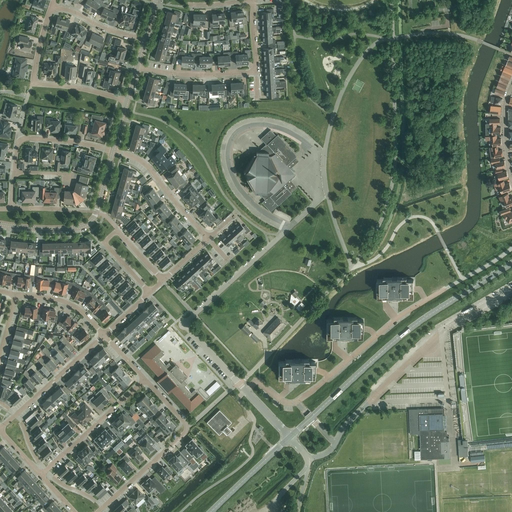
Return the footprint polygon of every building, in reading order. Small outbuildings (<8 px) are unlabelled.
[(86,0),(83,6),(88,9),(93,0),(92,0),(86,0)] [(99,10),(103,2),(103,1),(101,0),(97,0),(96,2),(93,0),(88,9),(94,12),(96,8),(99,10)] [(106,18),(110,8),(107,7),(108,5),(103,2),(99,10),(102,11),(100,16),(106,18)] [(122,6),(118,18),(120,19),(118,23),(125,25),(128,13),(125,12),(126,7),(122,6)] [(116,17),(119,10),(114,7),(113,10),(110,8),(106,18),(111,21),(113,16),(116,17)] [(132,14),(128,13),(125,25),(132,27),(134,19),(135,20),(136,19),(138,10),(134,9),(132,14)] [(271,14),(274,14),(273,9),(266,9),(266,12),(261,12),(262,18),(271,18),(271,14)] [(166,17),(178,21),(181,12),(174,10),(174,13),(166,11),(165,15),(167,15),(166,17)] [(229,19),(230,26),(239,25),(237,11),(231,12),(232,18),(229,19)] [(246,16),(243,17),(243,11),(237,11),(239,25),(239,24),(247,23),(246,16)] [(222,23),(223,26),(228,25),(227,19),(224,19),(224,13),(222,13),(222,12),(219,13),(218,13),(219,26),(219,23),(222,23)] [(219,26),(218,13),(217,14),(217,13),(213,13),(213,14),(212,14),(213,21),(210,22),(210,27),(219,26)] [(190,22),(190,27),(199,27),(199,14),(193,14),(193,20),(191,20),(190,22)] [(208,27),(208,21),(205,21),(205,14),(199,14),(199,27),(199,24),(203,24),(203,27),(208,27)] [(26,30),(34,32),(38,18),(31,16),(26,30)] [(61,28),(63,19),(61,19),(61,17),(58,17),(55,26),(52,25),(50,33),(54,34),(56,27),(61,28)] [(165,19),(164,23),(173,26),(174,23),(185,26),(186,23),(178,21),(166,17),(165,19)] [(66,20),(63,19),(61,28),(67,30),(70,20),(67,19),(66,20)] [(163,29),(176,32),(176,30),(172,29),(173,26),(164,23),(163,27),(163,29)] [(76,37),(82,27),(79,25),(79,26),(76,25),(74,30),(71,28),(68,37),(70,38),(72,35),(76,37)] [(78,44),(81,46),(87,35),(85,34),(87,30),(84,29),(85,28),(82,27),(76,37),(81,40),(78,44)] [(176,32),(163,29),(162,31),(160,34),(170,37),(171,34),(175,35),(176,32)] [(233,31),(229,31),(230,39),(238,38),(237,35),(233,35),(233,31)] [(94,44),(98,35),(92,33),(89,40),(87,39),(84,44),(89,47),(91,42),(94,44)] [(169,40),(170,37),(160,34),(159,38),(160,39),(159,40),(172,44),(173,41),(169,40)] [(21,49),(30,51),(32,42),(28,41),(29,38),(19,35),(18,43),(22,44),(21,49)] [(98,35),(94,44),(97,45),(95,49),(100,52),(103,46),(100,45),(103,38),(98,35)] [(268,45),(275,45),(275,39),(272,39),(272,36),(263,36),(263,42),(268,42),(268,45)] [(116,52),(124,55),(126,48),(120,47),(121,45),(120,44),(121,40),(115,39),(113,45),(116,46),(115,49),(117,49),(116,52)] [(158,42),(157,46),(167,49),(168,46),(172,47),(172,44),(159,40),(159,42),(158,42)] [(231,50),(231,41),(223,41),(224,51),(231,50)] [(275,45),(268,45),(269,48),(263,49),(264,55),(273,54),(276,54),(276,50),(275,45)] [(157,50),(156,52),(165,54),(169,56),(170,53),(166,52),(167,49),(157,46),(156,50),(157,50)] [(250,49),(245,50),(245,54),(241,54),(242,65),(246,65),(246,63),(248,63),(248,57),(251,57),(250,49)] [(187,67),(188,56),(184,56),(184,52),(179,51),(177,59),(181,59),(181,65),(183,65),(183,67),(187,67)] [(223,52),(223,55),(224,66),(228,66),(228,65),(230,64),(230,58),(233,58),(232,51),(223,52)] [(232,51),(233,58),(236,58),(236,64),(238,64),(238,65),(242,65),(241,54),(238,54),(238,51),(232,51)] [(124,55),(116,52),(115,56),(110,54),(108,61),(118,64),(119,60),(123,61),(124,55)] [(164,58),(165,54),(156,52),(156,54),(154,54),(153,58),(167,61),(167,59),(164,58)] [(220,65),(220,67),(224,66),(223,55),(220,56),(220,52),(214,53),(215,59),(218,59),(218,65),(220,65)] [(193,60),(196,60),(197,53),(191,53),(191,56),(188,56),(187,67),(191,67),(191,66),(193,66),(193,60)] [(202,67),(206,67),(205,56),(202,57),(202,53),(197,53),(196,60),(199,60),(200,66),(202,66),(202,67)] [(209,56),(205,56),(206,67),(210,67),(210,66),(212,66),(211,59),(215,59),(214,53),(209,53),(209,56)] [(13,76),(23,77),(25,69),(27,69),(27,64),(25,64),(25,59),(16,57),(13,76)] [(56,76),(56,64),(44,63),(43,72),(47,72),(47,76),(56,76)] [(89,81),(90,77),(94,77),(95,72),(91,71),(91,70),(87,69),(87,66),(81,64),(79,75),(83,75),(82,80),(89,81)] [(75,78),(77,67),(66,65),(66,69),(65,69),(65,71),(65,72),(65,77),(75,78)] [(109,75),(118,78),(118,77),(119,77),(120,73),(119,73),(120,72),(113,70),(114,67),(108,66),(107,71),(110,72),(109,75)] [(118,79),(118,78),(109,75),(108,79),(105,78),(102,87),(108,89),(110,82),(116,84),(117,82),(118,79)] [(148,76),(147,80),(148,80),(148,82),(157,85),(158,81),(161,82),(162,80),(148,76)] [(146,88),(155,91),(156,88),(160,89),(161,86),(157,85),(148,82),(147,84),(146,88)] [(241,96),(247,96),(246,88),(243,89),(243,82),(237,83),(237,92),(241,92),(241,96)] [(179,93),(180,84),(174,83),(173,90),(170,89),(170,96),(175,96),(179,96),(179,93)] [(228,90),(228,96),(234,96),(234,92),(237,92),(237,83),(231,83),(231,89),(228,90)] [(185,91),(186,84),(180,84),(179,93),(183,93),(182,98),(188,99),(188,91),(185,91)] [(193,91),(190,91),(190,98),(195,98),(195,94),(199,94),(199,85),(193,84),(193,91)] [(209,91),(209,97),(215,97),(215,94),(218,93),(217,84),(211,84),(212,91),(209,91)] [(224,90),(223,84),(217,84),(218,93),(222,93),(222,96),(227,96),(227,90),(224,90)] [(205,85),(199,85),(199,94),(201,94),(202,95),(202,97),(208,97),(208,91),(205,91),(205,85)] [(157,98),(158,95),(154,94),(155,91),(146,88),(144,92),(145,92),(145,94),(153,96),(157,98)] [(279,99),(278,93),(276,94),(275,90),(266,91),(267,97),(272,96),(272,99),(279,99)] [(149,102),(148,104),(154,106),(156,101),(153,100),(153,96),(145,94),(144,96),(143,96),(142,100),(149,102)] [(502,98),(491,96),(490,102),(501,104),(502,98)] [(3,111),(3,114),(14,117),(15,113),(16,113),(17,110),(16,110),(17,106),(9,103),(7,112),(3,111)] [(490,106),(490,113),(492,113),(501,114),(501,107),(490,106)] [(92,126),(104,129),(104,127),(105,128),(106,124),(105,124),(105,122),(99,121),(98,120),(99,116),(92,115),(91,120),(94,122),(93,126),(92,125),(92,126)] [(31,128),(31,129),(39,130),(39,123),(43,123),(43,116),(37,116),(37,119),(31,119),(31,124),(30,124),(30,125),(30,127),(30,128),(31,128)] [(52,119),(46,118),(46,127),(50,127),(50,126),(51,126),(51,131),(54,131),(54,132),(58,132),(58,131),(59,131),(60,121),(52,121),(52,119)] [(500,118),(490,119),(490,123),(490,127),(486,128),(486,134),(501,134),(501,127),(497,127),(497,124),(500,123),(500,118)] [(9,123),(0,121),(0,125),(1,126),(0,129),(0,135),(9,137),(11,128),(8,128),(9,123)] [(66,124),(65,132),(75,133),(76,129),(79,130),(80,122),(74,121),(73,125),(66,124)] [(134,131),(143,133),(147,134),(149,125),(143,124),(142,126),(136,125),(136,126),(135,126),(134,131)] [(104,129),(92,126),(90,132),(89,132),(88,133),(87,134),(87,135),(88,136),(89,136),(90,136),(91,136),(96,137),(96,134),(102,135),(102,133),(104,133),(105,130),(103,129),(104,129)] [(271,130),(261,138),(267,144),(260,151),(257,151),(257,154),(255,154),(255,153),(254,155),(243,172),(252,188),(252,190),(253,190),(254,190),(254,193),(260,193),(265,199),(262,202),(270,211),(277,205),(278,205),(291,193),(291,192),(297,187),(289,179),(295,174),(290,169),(299,160),(295,157),(297,155),(278,134),(276,136),(271,130)] [(134,131),(134,133),(133,132),(132,136),(142,139),(142,136),(146,137),(151,138),(151,135),(147,134),(143,133),(134,131)] [(493,146),(502,145),(501,138),(497,139),(497,135),(489,135),(490,140),(492,139),(493,146)] [(142,139),(132,136),(131,140),(132,140),(131,142),(140,145),(144,146),(145,143),(141,142),(142,139)] [(131,142),(130,142),(129,147),(130,147),(129,148),(143,152),(143,149),(139,148),(140,145),(131,142)] [(155,154),(151,157),(156,163),(165,156),(162,154),(166,150),(161,144),(156,149),(158,151),(155,154)] [(494,153),(494,157),(503,156),(502,150),(496,151),(496,149),(498,149),(498,146),(489,147),(491,154),(494,153)] [(33,148),(26,148),(25,160),(32,161),(32,157),(36,157),(36,151),(32,151),(33,148)] [(52,149),(42,148),(42,158),(51,159),(50,164),(54,164),(55,158),(52,157),(52,149)] [(179,149),(175,152),(179,156),(181,159),(181,158),(184,156),(182,153),(179,149)] [(70,151),(62,150),(60,163),(69,164),(70,151)] [(82,157),(80,157),(78,156),(79,153),(75,152),(74,158),(77,159),(84,161),(94,164),(95,161),(96,158),(95,158),(96,157),(90,155),(90,154),(86,153),(85,157),(83,156),(82,157)] [(165,156),(156,163),(161,169),(165,166),(168,163),(170,166),(176,161),(171,156),(167,159),(165,156)] [(497,168),(505,167),(504,161),(500,162),(500,160),(499,157),(491,159),(492,163),(495,163),(497,168)] [(93,166),(94,164),(84,161),(82,167),(78,166),(76,171),(87,174),(88,170),(92,170),(93,170),(94,167),(93,166)] [(171,182),(181,175),(177,170),(179,169),(176,165),(169,171),(171,173),(170,175),(167,177),(171,182)] [(122,174),(131,176),(132,173),(136,174),(136,171),(124,168),(123,169),(121,174),(122,174)] [(499,179),(508,177),(506,171),(503,172),(503,171),(502,168),(495,170),(496,173),(497,173),(499,179)] [(120,179),(129,182),(130,179),(134,180),(135,177),(131,176),(122,174),(122,176),(121,175),(120,179)] [(78,182),(86,185),(88,177),(80,175),(78,182)] [(181,175),(171,182),(176,188),(178,186),(180,189),(188,183),(185,180),(181,175)] [(129,185),(129,182),(120,179),(119,183),(119,185),(132,189),(132,186),(129,185)] [(505,184),(503,180),(494,183),(496,189),(500,188),(501,193),(511,189),(509,182),(505,184)] [(74,191),(81,202),(81,201),(83,200),(84,199),(85,197),(88,185),(86,185),(78,182),(77,182),(74,190),(74,191)] [(187,202),(194,195),(192,192),(196,189),(191,184),(186,188),(188,190),(188,191),(188,193),(183,197),(187,202)] [(132,189),(119,185),(118,187),(117,191),(126,194),(127,191),(131,192),(132,189)] [(50,201),(50,189),(46,189),(46,187),(40,186),(39,197),(43,198),(43,201),(45,201),(45,202),(48,202),(48,201),(50,201)] [(29,201),(29,191),(25,191),(25,187),(19,187),(19,196),(22,196),(22,201),(29,201)] [(29,191),(29,201),(35,201),(35,194),(38,194),(38,187),(32,187),(32,191),(29,191)] [(54,190),(50,189),(50,201),(51,202),(52,202),(54,202),(55,202),(56,202),(57,194),(58,194),(61,194),(61,187),(54,187),(54,190)] [(146,201),(156,193),(153,188),(148,192),(146,190),(141,193),(146,201)] [(81,202),(74,191),(73,191),(64,190),(64,192),(61,192),(61,200),(64,201),(63,202),(71,203),(72,201),(75,201),(76,204),(78,203),(79,202),(81,201),(81,202)] [(126,194),(117,191),(116,195),(116,197),(129,201),(130,198),(125,197),(126,194)] [(198,192),(194,195),(187,202),(191,207),(196,202),(197,203),(199,202),(201,204),(205,200),(202,197),(203,196),(199,191),(198,192)] [(151,208),(157,204),(155,202),(160,198),(156,193),(146,201),(151,208)] [(507,194),(499,198),(501,203),(504,201),(506,208),(511,205),(511,197),(509,199),(507,194)] [(129,201),(116,197),(115,199),(113,203),(123,205),(124,202),(129,204),(129,201)] [(160,213),(167,207),(163,202),(159,206),(157,204),(151,208),(155,212),(158,210),(160,213)] [(123,205),(113,203),(112,206),(113,207),(112,208),(122,211),(121,211),(125,212),(126,209),(122,208),(123,205)] [(204,220),(211,213),(208,209),(210,207),(206,203),(201,207),(204,211),(200,215),(199,216),(202,218),(204,220)] [(163,222),(168,218),(166,216),(171,212),(167,207),(160,213),(162,216),(160,218),(163,222)] [(112,208),(110,214),(120,217),(119,218),(125,224),(130,219),(127,216),(121,215),(121,211),(122,211),(112,208)] [(510,208),(499,211),(501,215),(503,214),(505,219),(507,218),(509,223),(511,222),(511,211),(511,212),(510,208)] [(211,213),(204,220),(206,222),(206,223),(208,225),(208,224),(209,225),(213,221),(217,224),(222,220),(217,215),(215,217),(211,213)] [(172,227),(179,220),(175,216),(170,220),(168,218),(163,222),(167,226),(169,224),(172,227)] [(133,232),(140,226),(143,224),(140,221),(137,223),(133,219),(126,226),(129,229),(128,230),(129,230),(128,231),(131,234),(130,234),(131,234),(133,232)] [(179,220),(172,227),(174,229),(172,231),(175,236),(180,231),(178,229),(183,225),(179,220)] [(235,227),(241,234),(244,232),(246,234),(250,230),(245,225),(243,227),(240,223),(235,227)] [(140,239),(146,233),(149,231),(146,228),(144,230),(140,226),(133,232),(135,234),(135,235),(136,236),(135,237),(135,238),(137,241),(140,239)] [(231,232),(240,241),(242,239),(239,236),(241,234),(235,227),(232,230),(233,231),(231,232)] [(180,231),(175,236),(179,240),(182,237),(184,240),(191,234),(187,229),(182,234),(180,231)] [(240,241),(231,232),(230,233),(229,233),(226,235),(227,236),(232,242),(233,242),(235,240),(238,243),(240,241)] [(146,233),(140,239),(142,241),(141,242),(142,243),(141,244),(142,244),(141,245),(144,248),(143,248),(144,248),(146,246),(153,240),(155,238),(153,235),(150,237),(146,233)] [(191,234),(184,240),(186,243),(183,245),(187,250),(193,245),(190,242),(195,238),(191,234)] [(227,236),(225,237),(222,239),(228,246),(231,244),(233,246),(235,245),(233,242),(232,242),(227,236)] [(12,250),(16,250),(17,241),(17,240),(12,240),(11,240),(10,246),(7,246),(6,253),(12,253),(12,250)] [(152,253),(159,247),(162,245),(159,242),(157,244),(153,240),(146,246),(148,248),(147,249),(148,250),(148,251),(148,252),(150,255),(152,253)] [(29,241),(29,242),(28,251),(28,255),(37,256),(38,249),(34,249),(35,243),(34,243),(34,242),(29,241)] [(85,251),(88,251),(88,254),(90,256),(97,250),(94,247),(93,249),(92,248),(91,248),(90,241),(84,241),(84,242),(85,251)] [(39,256),(49,256),(49,252),(48,243),(49,243),(49,242),(43,242),(43,243),(42,243),(42,249),(39,249),(39,256)] [(159,247),(152,253),(155,255),(154,256),(155,257),(154,258),(155,258),(154,259),(156,262),(159,260),(166,254),(168,252),(166,249),(163,251),(159,247)] [(94,268),(97,265),(104,259),(106,257),(106,256),(106,257),(103,254),(102,255),(102,254),(101,255),(98,251),(91,258),(95,262),(92,265),(94,268)] [(211,265),(213,264),(211,262),(214,259),(208,252),(205,255),(205,256),(204,257),(211,265)] [(166,254),(159,260),(161,262),(160,263),(161,264),(160,265),(161,265),(161,266),(163,269),(167,266),(168,267),(170,265),(169,263),(175,259),(172,256),(169,258),(166,254)] [(211,265),(204,257),(202,258),(199,261),(205,267),(207,265),(210,268),(212,266),(211,265)] [(101,275),(104,272),(110,266),(113,264),(113,263),(112,264),(109,261),(109,262),(108,261),(107,262),(107,261),(106,261),(104,259),(97,265),(101,269),(98,272),(101,275)] [(196,264),(195,265),(203,274),(205,272),(204,271),(207,269),(205,267),(199,261),(196,263),(196,264)] [(190,269),(196,275),(198,273),(201,276),(203,274),(195,265),(193,267),(193,266),(190,269)] [(109,280),(117,273),(119,271),(119,270),(119,271),(116,268),(115,269),(115,268),(114,269),(113,268),(112,268),(110,266),(104,272),(107,276),(105,279),(107,282),(109,280)] [(91,272),(95,277),(99,274),(95,269),(91,272)] [(186,273),(194,282),(196,280),(194,278),(196,275),(190,269),(187,271),(187,272),(186,273)] [(4,283),(4,284),(9,285),(9,284),(10,284),(11,278),(14,279),(15,273),(10,272),(9,275),(6,275),(4,283)] [(23,287),(23,286),(24,277),(21,277),(21,274),(15,273),(14,279),(18,279),(17,285),(18,285),(18,286),(23,287)] [(117,273),(109,280),(113,284),(114,283),(116,286),(123,280),(126,278),(125,278),(122,275),(122,276),(121,275),(120,276),(119,275),(117,273)] [(181,277),(187,284),(189,281),(192,284),(194,282),(186,273),(185,275),(184,274),(181,277)] [(23,286),(29,287),(30,280),(33,281),(34,275),(24,274),(24,277),(23,286)] [(36,288),(42,288),(43,279),(43,275),(34,274),(34,275),(33,281),(37,281),(36,288)] [(52,283),(53,277),(47,277),(46,279),(43,279),(42,288),(42,289),(47,290),(47,288),(48,288),(48,283),(52,283)] [(62,283),(61,283),(58,282),(59,279),(53,277),(52,283),(55,284),(54,289),(55,290),(54,291),(59,292),(59,291),(62,283)] [(187,284),(181,277),(178,279),(179,280),(177,281),(177,282),(174,285),(179,289),(180,288),(183,291),(189,286),(187,284)] [(62,282),(61,283),(62,283),(59,291),(65,293),(67,287),(70,288),(72,282),(66,280),(65,283),(62,282)] [(120,296),(123,293),(129,287),(132,285),(129,282),(128,283),(127,282),(127,283),(126,282),(125,282),(123,280),(116,286),(120,290),(117,293),(120,296)] [(414,281),(412,281),(398,281),(398,280),(392,280),(392,281),(377,281),(377,300),(383,300),(393,300),(393,298),(398,298),(398,300),(414,300),(414,281)] [(72,282),(70,288),(73,289),(71,295),(76,298),(80,289),(81,287),(78,285),(76,284),(77,283),(73,281),(72,282)] [(90,290),(94,283),(91,282),(90,283),(85,281),(83,286),(90,290)] [(76,298),(75,299),(80,301),(81,300),(82,300),(84,295),(87,297),(91,292),(84,289),(81,287),(80,289),(76,298)] [(129,287),(123,293),(127,297),(124,300),(127,303),(132,298),(133,299),(136,297),(134,295),(138,292),(135,289),(134,290),(134,289),(133,290),(132,289),(131,289),(129,287)] [(91,292),(87,297),(90,299),(86,303),(87,304),(86,305),(90,309),(90,308),(97,301),(98,299),(96,297),(91,292)] [(99,298),(98,299),(97,301),(90,308),(95,312),(99,307),(102,309),(106,305),(101,301),(99,298)] [(295,307),(301,302),(297,298),(291,303),(295,307)] [(148,307),(154,314),(157,311),(159,314),(163,310),(159,305),(157,307),(152,303),(148,307)] [(30,316),(31,306),(26,305),(26,307),(25,307),(25,312),(22,312),(21,318),(27,318),(27,315),(30,316)] [(106,305),(102,309),(104,312),(99,316),(103,321),(104,320),(105,321),(109,318),(108,317),(110,314),(108,312),(110,309),(106,305)] [(39,320),(39,314),(37,314),(37,307),(31,307),(32,306),(31,306),(30,316),(34,317),(33,320),(39,320)] [(144,311),(150,318),(153,321),(155,319),(152,316),(154,314),(148,307),(144,311)] [(44,318),(48,319),(50,308),(49,308),(49,309),(43,308),(42,315),(39,314),(39,320),(41,321),(44,321),(44,318)] [(50,308),(48,319),(48,318),(51,319),(51,322),(56,322),(57,316),(54,316),(55,311),(54,310),(54,309),(50,308)] [(140,316),(148,325),(150,323),(148,320),(150,318),(144,311),(141,314),(140,316)] [(67,326),(73,318),(69,315),(68,316),(64,320),(62,318),(57,324),(65,329),(67,326)] [(135,319),(141,326),(144,324),(146,327),(148,325),(140,316),(138,317),(138,316),(135,319)] [(278,317),(263,333),(271,340),(286,325),(278,317)] [(73,318),(67,326),(69,329),(68,331),(72,334),(76,330),(73,328),(77,323),(73,319),(73,318)] [(132,323),(131,324),(139,333),(141,331),(144,329),(141,326),(135,319),(132,322),(132,323)] [(258,319),(254,323),(258,327),(263,323),(258,319)] [(326,340),(332,340),(342,340),(342,338),(347,338),(347,340),(363,340),(363,321),(348,321),(348,320),(342,320),(342,321),(326,321),(326,340)] [(137,335),(139,333),(131,324),(130,325),(129,325),(126,327),(132,334),(135,332),(137,335)] [(17,326),(14,336),(23,338),(25,333),(32,335),(34,331),(17,326)] [(247,335),(250,332),(244,326),(241,329),(247,335)] [(126,327),(122,331),(128,338),(130,336),(133,339),(135,337),(132,334),(126,327)] [(89,334),(84,329),(80,334),(77,332),(73,336),(77,340),(79,338),(81,340),(84,338),(85,339),(89,336),(88,335),(89,334)] [(151,337),(156,333),(152,329),(147,333),(148,334),(149,335),(151,337)] [(128,338),(122,331),(117,336),(126,345),(127,343),(125,341),(128,338)] [(252,333),(250,336),(256,342),(259,340),(252,333)] [(13,342),(11,345),(21,348),(22,342),(30,344),(31,340),(23,338),(14,336),(15,336),(13,342)] [(65,345),(61,349),(67,356),(70,353),(69,352),(74,348),(63,336),(59,339),(65,345)] [(56,351),(52,354),(60,363),(62,360),(62,359),(64,357),(66,355),(67,356),(61,349),(56,344),(53,347),(56,351)] [(132,351),(132,352),(137,348),(135,346),(135,345),(133,344),(128,348),(130,350),(132,351)] [(156,374),(160,378),(158,380),(169,392),(171,390),(175,394),(185,406),(187,404),(192,409),(204,399),(195,389),(191,393),(185,386),(187,383),(183,379),(182,377),(184,376),(183,374),(183,373),(181,370),(178,367),(177,368),(176,367),(174,368),(172,367),(173,367),(169,362),(166,365),(159,358),(164,354),(155,344),(142,356),(147,362),(146,363),(156,374)] [(21,348),(11,345),(11,346),(12,346),(11,352),(10,351),(9,355),(18,358),(18,357),(19,352),(27,354),(28,350),(21,348)] [(44,360),(52,369),(55,367),(54,366),(59,362),(59,363),(60,363),(52,354),(45,346),(42,349),(48,356),(44,360)] [(99,352),(105,359),(108,356),(110,359),(112,357),(103,348),(99,352)] [(105,359),(99,352),(94,356),(100,363),(103,366),(105,364),(103,361),(105,359)] [(27,360),(18,357),(18,358),(9,355),(10,355),(8,361),(7,361),(6,365),(15,367),(17,362),(25,364),(27,360)] [(38,369),(45,376),(48,373),(47,373),(51,369),(52,369),(44,360),(40,356),(37,359),(43,365),(39,369),(38,369)] [(100,363),(94,356),(90,360),(94,365),(91,367),(96,373),(101,368),(98,365),(100,363)] [(420,357),(411,365),(413,368),(422,359),(420,357)] [(31,360),(25,369),(26,370),(30,366),(35,372),(31,376),(37,383),(40,380),(40,379),(44,375),(45,376),(38,369),(39,369),(31,360)] [(278,361),(278,381),(294,381),(294,379),(299,379),(299,381),(315,381),(315,361),(299,361),(299,360),(294,360),(294,361),(278,361)] [(15,367),(6,365),(7,365),(5,371),(3,377),(8,379),(9,376),(12,377),(14,371),(21,373),(23,369),(15,367)] [(79,370),(85,376),(88,374),(90,376),(94,373),(90,368),(88,370),(84,365),(79,370)] [(116,377),(123,370),(118,366),(114,370),(112,368),(106,373),(110,377),(113,374),(116,377)] [(31,376),(26,370),(25,369),(23,373),(28,379),(24,383),(26,385),(24,387),(28,392),(33,387),(32,386),(34,384),(37,382),(37,383),(31,376)] [(85,376),(79,370),(75,374),(81,381),(84,383),(86,382),(83,379),(85,376)] [(123,370),(116,377),(118,379),(115,382),(117,384),(119,382),(127,375),(123,370)] [(404,373),(395,381),(397,383),(406,375),(404,373)] [(81,381),(75,374),(72,376),(72,377),(71,378),(79,387),(81,386),(79,383),(81,381)] [(127,375),(119,382),(122,385),(119,387),(123,391),(129,386),(126,384),(131,379),(127,375)] [(79,387),(71,378),(70,380),(69,379),(66,382),(69,385),(66,387),(71,392),(73,389),(72,389),(75,386),(77,389),(79,387)] [(101,378),(99,380),(105,387),(107,384),(101,378)] [(5,400),(12,390),(6,387),(7,386),(1,385),(1,383),(0,387),(0,394),(3,396),(2,398),(1,397),(1,398),(5,400)] [(56,392),(65,401),(67,399),(64,396),(66,394),(67,395),(70,393),(65,388),(63,390),(60,387),(57,390),(58,390),(56,392)] [(98,397),(104,404),(109,400),(105,395),(108,393),(103,387),(95,394),(98,397)] [(17,394),(12,390),(5,400),(10,403),(9,402),(10,400),(14,404),(13,405),(13,406),(22,398),(18,393),(17,394)] [(51,395),(58,402),(60,400),(63,403),(65,401),(56,392),(55,393),(54,392),(51,395)] [(51,395),(47,399),(53,406),(55,404),(58,407),(60,405),(58,402),(51,395)] [(142,406),(149,400),(145,395),(136,404),(138,405),(137,406),(139,409),(142,406)] [(104,404),(98,397),(95,399),(93,396),(88,401),(93,406),(96,403),(100,408),(104,404)] [(53,406),(47,399),(42,403),(46,408),(44,410),(49,415),(53,410),(51,408),(53,406)] [(153,404),(149,400),(142,406),(139,409),(144,413),(147,410),(153,404)] [(80,413),(87,420),(92,416),(89,412),(92,410),(85,403),(81,407),(83,410),(80,413)] [(147,415),(150,419),(155,415),(153,413),(158,409),(153,404),(147,410),(144,413),(147,415)] [(130,406),(126,409),(132,415),(136,412),(130,406)] [(421,459),(451,458),(450,443),(449,443),(449,435),(447,435),(447,432),(445,432),(445,429),(443,429),(443,415),(445,415),(444,408),(408,409),(409,434),(418,434),(418,435),(420,435),(421,459)] [(227,435),(232,430),(228,427),(232,423),(219,410),(206,423),(219,436),(223,432),(227,435)] [(30,429),(40,420),(42,418),(40,415),(37,418),(33,413),(34,412),(33,412),(25,419),(28,425),(28,424),(28,423),(32,427),(30,429)] [(72,420),(64,412),(61,414),(69,423),(72,420)] [(117,418),(124,426),(127,424),(131,425),(135,422),(129,415),(126,417),(122,412),(119,415),(120,415),(117,418)] [(87,420),(80,413),(77,415),(75,413),(70,417),(77,424),(79,421),(82,424),(83,424),(84,424),(86,422),(85,422),(87,420)] [(159,424),(166,418),(162,413),(157,417),(155,415),(150,419),(150,420),(156,427),(159,424)] [(124,426),(117,418),(115,420),(114,419),(111,422),(112,422),(111,423),(116,427),(113,430),(119,436),(123,432),(122,428),(124,426)] [(170,422),(166,418),(159,424),(161,426),(158,429),(160,431),(160,430),(170,422)] [(33,440),(43,431),(46,429),(43,426),(41,428),(36,424),(40,421),(40,420),(30,429),(31,436),(32,436),(31,435),(32,434),(36,438),(33,440)] [(170,422),(160,430),(165,435),(174,427),(170,422)] [(63,428),(70,436),(72,434),(72,435),(75,432),(75,431),(68,423),(63,428)] [(70,436),(63,428),(59,431),(56,428),(52,432),(59,441),(62,438),(65,441),(65,440),(66,441),(69,438),(68,437),(70,436)] [(100,434),(109,444),(111,442),(110,441),(113,438),(114,439),(117,437),(111,431),(109,433),(105,429),(104,429),(101,431),(102,431),(100,434)] [(38,450),(47,442),(40,434),(43,431),(33,440),(36,446),(35,445),(36,444),(40,448),(38,450)] [(130,433),(123,440),(125,442),(132,436),(130,433)] [(152,439),(147,433),(138,441),(149,453),(154,448),(149,443),(150,442),(149,441),(152,439)] [(109,444),(100,434),(97,436),(97,435),(94,437),(95,438),(94,438),(98,443),(96,445),(101,451),(104,448),(103,447),(106,445),(107,446),(109,444)] [(192,439),(186,444),(186,445),(187,445),(188,446),(186,448),(186,447),(186,448),(193,455),(194,454),(196,456),(197,456),(198,455),(201,457),(204,454),(202,451),(203,451),(202,451),(202,450),(202,449),(202,448),(201,447),(200,447),(199,447),(192,439)] [(121,440),(113,448),(115,451),(124,443),(121,440)] [(47,442),(38,450),(41,456),(40,455),(41,454),(45,458),(43,459),(52,451),(45,444),(47,442)] [(460,444),(458,444),(459,457),(468,456),(467,445),(460,445),(460,444)] [(82,449),(89,456),(92,453),(94,456),(99,452),(95,447),(92,449),(91,449),(87,445),(87,446),(86,445),(84,447),(84,448),(82,449)] [(136,450),(130,455),(138,463),(144,458),(139,453),(141,451),(137,446),(134,448),(136,450)] [(89,456),(82,449),(80,451),(78,453),(77,454),(81,458),(81,459),(78,462),(84,467),(88,463),(85,460),(89,456)] [(4,462),(12,455),(8,451),(0,457),(0,461),(2,459),(4,462)] [(184,455),(189,460),(192,457),(187,452),(184,455)] [(130,459),(125,454),(120,459),(123,462),(119,465),(127,473),(133,468),(127,462),(130,459)] [(182,469),(189,462),(181,454),(179,456),(178,455),(177,456),(176,455),(174,456),(173,456),(168,460),(174,467),(177,471),(181,468),(182,469)] [(12,455),(4,462),(7,464),(4,467),(6,469),(16,459),(12,455)] [(16,459),(6,469),(8,471),(10,468),(12,471),(14,474),(18,470),(16,468),(20,464),(16,459)] [(117,469),(112,463),(107,468),(110,471),(107,474),(116,483),(121,478),(115,471),(117,469)] [(64,479),(73,470),(71,472),(65,465),(55,473),(56,474),(57,472),(61,476),(60,477),(59,476),(64,479)] [(162,466),(157,471),(164,479),(169,474),(170,475),(173,472),(166,466),(164,468),(162,466)] [(19,483),(29,474),(25,470),(21,473),(19,471),(15,475),(17,477),(18,477),(20,479),(18,481),(19,483)] [(79,477),(73,470),(64,479),(66,477),(69,481),(69,482),(68,481),(67,482),(73,484),(83,474),(79,477)] [(26,485),(33,479),(29,474),(19,483),(21,485),(23,483),(26,485)] [(87,478),(83,474),(73,484),(76,481),(79,485),(79,486),(78,485),(77,485),(83,488),(92,478),(91,480),(88,477),(87,478)] [(149,477),(142,485),(149,492),(150,491),(151,491),(153,489),(155,487),(160,493),(165,488),(156,477),(152,480),(149,477)] [(99,485),(92,478),(83,488),(85,485),(89,489),(88,490),(87,489),(87,490),(91,492),(101,484),(99,485)] [(27,492),(37,483),(33,479),(26,485),(28,488),(26,490),(27,492)] [(34,494),(41,487),(37,483),(27,492),(29,494),(32,492),(34,494)] [(101,484),(91,492),(92,492),(93,491),(97,494),(96,495),(95,495),(100,498),(107,491),(101,484)] [(41,487),(34,494),(36,497),(34,499),(35,501),(45,492),(41,487)] [(137,489),(129,496),(132,500),(132,501),(134,503),(135,503),(135,504),(144,496),(137,489)] [(43,506),(48,502),(46,500),(50,496),(45,492),(35,501),(37,503),(40,501),(42,503),(41,504),(43,506)] [(154,503),(149,497),(148,495),(144,499),(151,506),(154,503)] [(151,495),(149,497),(154,503),(156,505),(159,502),(155,497),(154,498),(151,495)] [(0,508),(6,503),(9,501),(6,499),(5,497),(0,500),(0,508)] [(127,511),(128,511),(125,508),(125,507),(129,503),(126,499),(113,511),(114,510),(115,511),(127,511)] [(50,511),(58,505),(54,501),(50,504),(48,502),(43,506),(46,509),(46,508),(48,510),(46,511),(50,511)] [(6,503),(0,508),(0,510),(1,511),(5,511),(13,506),(11,504),(8,506),(6,503)]
